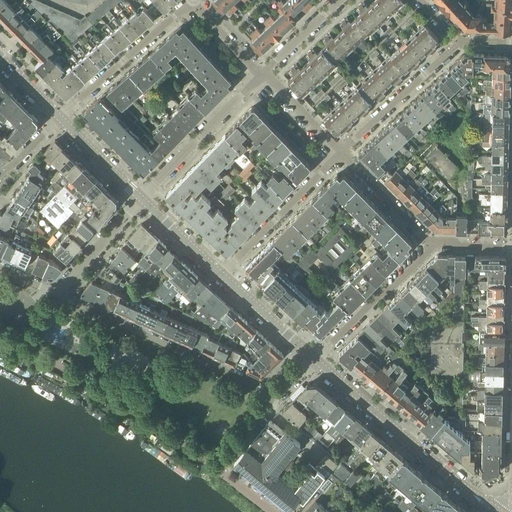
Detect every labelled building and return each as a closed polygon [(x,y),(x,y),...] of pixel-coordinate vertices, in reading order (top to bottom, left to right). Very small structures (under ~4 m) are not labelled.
[(0,8),(0,17),(3,21),(20,4),(16,0),(12,5),(7,1),(0,8)] [(0,0),(0,8),(7,1),(8,0),(0,0)] [(3,21),(11,29),(23,17),(19,13),(29,2),(27,0),(24,0),(23,1),(20,4),(3,21)] [(41,13),(42,15),(46,4),(36,0),(34,7),(37,9),(41,13)] [(107,0),(105,0),(103,3),(109,10),(113,6),(107,0)] [(122,10),(128,16),(139,30),(139,29),(141,30),(143,27),(143,26),(146,23),(147,24),(154,18),(151,15),(161,6),(164,9),(174,0),(158,0),(150,7),(147,10),(144,6),(138,12),(130,3),(125,7),(122,10)] [(238,14),(224,0),(212,0),(223,11),(226,8),(235,16),(238,14)] [(224,0),(238,14),(241,10),(233,1),(234,0),(224,0)] [(281,12),(277,15),(288,27),(295,20),(276,0),(273,3),(281,12)] [(276,0),(295,20),(298,17),(294,12),(297,9),(288,0),(285,0),(284,1),(282,0),(276,0)] [(288,0),(297,9),(301,5),(306,10),(309,7),(301,0),(288,0)] [(377,0),(374,3),(386,16),(394,8),(386,0),(377,0)] [(386,0),(394,8),(403,0),(402,0),(386,0)] [(451,0),(443,8),(454,19),(467,8),(465,6),(469,3),(466,0),(463,0),(462,2),(459,0),(451,0)] [(363,1),(360,5),(377,24),(386,16),(374,3),(369,8),(363,1)] [(103,3),(98,6),(105,13),(109,10),(103,3)] [(47,19),(52,7),(46,4),(42,15),(47,19)] [(476,13),(475,15),(461,27),(464,30),(511,31),(511,28),(511,22),(495,21),(486,21),(486,17),(481,17),(481,15),(480,13),(485,8),(482,4),(474,11),(476,13)] [(362,14),(358,19),(357,19),(369,31),(377,24),(360,5),(356,8),(362,14)] [(98,6),(94,10),(101,17),(105,13),(98,6)] [(496,9),(495,21),(511,22),(511,7),(486,6),(487,9),(496,9)] [(47,19),(49,21),(52,24),(58,9),(52,7),(47,19)] [(454,19),(461,27),(475,15),(473,14),(467,8),(454,19)] [(11,29),(18,36),(41,13),(37,9),(31,16),(27,12),(23,17),(11,29)] [(58,9),(52,24),(56,29),(63,12),(58,9)] [(267,9),(263,13),(282,32),(288,27),(277,15),(274,18),(267,9)] [(94,10),(90,13),(97,20),(101,17),(94,10)] [(120,17),(117,20),(131,37),(131,36),(133,37),(135,34),(135,33),(139,30),(128,16),(122,10),(117,14),(120,17)] [(406,11),(401,16),(404,19),(409,14),(406,11)] [(60,33),(61,33),(69,14),(63,12),(56,29),(57,29),(60,33)] [(18,36),(26,44),(38,32),(34,28),(39,23),(40,25),(43,22),(47,19),(42,15),(41,13),(18,36)] [(90,13),(86,17),(92,24),(97,20),(90,13)] [(268,24),(264,28),(274,39),(275,39),(282,33),(282,32),(263,13),(259,16),(268,24)] [(61,33),(65,38),(75,17),(69,14),(61,33)] [(85,15),(80,19),(80,27),(84,31),(92,24),(86,17),(85,15)] [(404,19),(401,16),(395,21),(398,24),(404,19)] [(411,16),(406,21),(409,24),(414,19),(411,16)] [(75,17),(65,38),(70,43),(84,31),(80,27),(80,19),(75,17)] [(115,27),(112,30),(123,43),(124,43),(125,43),(128,41),(128,40),(131,37),(117,20),(114,17),(110,21),(115,27)] [(347,17),(343,20),(361,39),(369,31),(357,19),(358,19),(356,17),(351,21),(347,17)] [(344,28),(339,32),(352,47),(361,39),(343,20),(339,24),(344,28)] [(38,32),(26,44),(31,49),(34,52),(57,29),(56,29),(52,24),(49,21),(46,24),(48,27),(41,35),(38,32)] [(409,24),(406,21),(401,26),(404,29),(409,24)] [(253,22),(249,26),(267,46),(274,39),(264,28),(261,31),(253,22)] [(108,34),(104,37),(116,50),(117,50),(120,48),(120,46),(123,43),(112,30),(106,24),(104,25),(102,28),(108,34)] [(424,24),(416,32),(434,51),(437,48),(432,41),(437,37),(424,24)] [(267,46),(249,26),(246,28),(254,37),(250,40),(261,52),(267,46)] [(161,44),(171,54),(176,49),(173,45),(186,33),(180,27),(170,36),(169,36),(170,36),(161,44)] [(34,52),(41,59),(58,43),(54,39),(60,33),(57,29),(34,52)] [(330,33),(326,36),(344,55),(352,47),(339,32),(334,37),(330,33)] [(395,32),(389,37),(392,40),(397,35),(395,32)] [(416,32),(407,39),(419,53),(424,48),(430,54),(434,51),(416,32)] [(173,45),(176,49),(184,57),(197,45),(189,36),(188,36),(186,33),(173,45)] [(90,38),(96,44),(107,57),(111,54),(112,55),(115,52),(115,51),(116,50),(104,37),(101,40),(95,34),(92,36),(90,38)] [(322,48),(323,50),(335,63),(344,55),(326,36),(322,39),(327,44),(322,48)] [(70,43),(69,44),(81,58),(92,71),(95,68),(97,68),(99,66),(99,64),(88,51),(85,54),(79,48),(77,50),(73,45),(79,40),(78,40),(78,39),(76,37),(70,43)] [(392,40),(389,37),(384,42),(387,45),(392,40)] [(407,39),(399,47),(417,66),(420,63),(415,57),(419,53),(407,39)] [(35,65),(43,73),(60,57),(57,54),(60,50),(59,49),(64,44),(60,40),(58,43),(41,59),(35,65)] [(82,45),(88,51),(99,64),(103,61),(105,61),(107,59),(107,58),(107,57),(96,44),(93,47),(87,41),(84,43),(82,45)] [(150,53),(164,68),(171,62),(167,57),(171,54),(161,44),(150,53)] [(184,57),(193,67),(206,55),(197,45),(184,57)] [(399,47),(391,55),(403,68),(407,64),(413,70),(417,66),(399,47)] [(313,48),(309,52),(327,71),(335,63),(323,50),(319,54),(313,48)] [(311,61),(307,66),(319,78),(327,71),(309,52),(306,55),(311,61)] [(142,61),(140,62),(154,78),(154,77),(158,81),(168,73),(164,69),(164,68),(150,53),(150,54),(142,61)] [(67,58),(74,66),(84,78),(87,75),(89,75),(92,73),(92,71),(81,58),(78,61),(72,54),(67,58)] [(472,72),(472,67),(473,54),(466,54),(464,55),(464,54),(459,59),(465,66),(464,72),(472,72)] [(483,67),(484,67),(510,68),(510,58),(511,57),(508,54),(508,55),(473,54),(472,67),(477,67),(478,67),(478,62),(483,62),(483,67)] [(43,73),(59,88),(63,74),(60,71),(64,67),(66,60),(61,55),(60,57),(43,73)] [(193,67),(203,78),(216,65),(206,55),(193,67)] [(391,55),(382,63),(400,82),(404,78),(400,74),(405,70),(403,68),(391,55)] [(468,76),(464,72),(465,66),(459,59),(449,69),(464,85),(468,81),(468,79),(466,77),(468,76)] [(63,74),(59,88),(64,93),(64,94),(65,94),(66,95),(67,94),(68,94),(85,78),(84,78),(74,66),(72,68),(66,60),(64,67),(65,67),(68,69),(63,74)] [(138,64),(129,72),(146,91),(152,86),(148,82),(154,78),(140,62),(138,64)] [(382,63),(374,71),(388,86),(392,81),(396,85),(400,82),(382,63)] [(296,64),(292,67),(310,86),(319,78),(307,66),(302,70),(296,64)] [(203,78),(210,85),(213,82),(223,73),(216,65),(203,78)] [(310,86),(292,67),(289,71),(295,77),(290,81),(301,94),(310,86)] [(492,72),(492,76),(510,77),(510,76),(510,68),(484,67),(484,72),(492,72)] [(449,69),(442,75),(460,94),(462,96),(468,90),(464,85),(449,69)] [(374,71),(365,79),(383,98),(387,94),(383,90),(388,86),(374,71)] [(146,91),(129,72),(121,79),(118,81),(132,97),(138,92),(141,96),(146,91)] [(223,73),(213,82),(222,91),(232,82),(223,73),(224,73),(223,73)] [(442,75),(437,80),(449,93),(451,91),(457,97),(460,94),(442,75)] [(483,80),(483,85),(510,85),(510,77),(492,76),(492,80),(483,80)] [(344,78),(339,83),(342,87),(347,82),(344,78)] [(365,79),(357,86),(369,99),(369,100),(370,101),(375,97),(379,101),(383,98),(365,79)] [(437,80),(429,87),(448,108),(452,112),(456,108),(452,104),(451,102),(447,98),(450,95),(449,93),(437,80)] [(116,100),(121,106),(132,97),(118,81),(116,83),(107,91),(116,100)] [(166,81),(161,85),(167,91),(172,87),(166,81)] [(186,81),(180,86),(184,89),(189,84),(186,81)] [(210,85),(206,89),(215,98),(222,92),(222,91),(213,82),(210,85)] [(342,87),(339,83),(333,88),(336,92),(342,87)] [(167,91),(161,85),(161,84),(157,87),(164,94),(167,92),(167,91)] [(0,103),(10,93),(3,85),(0,88),(0,103)] [(486,90),(485,94),(510,95),(510,85),(483,85),(483,90),(486,90)] [(357,86),(348,94),(366,113),(370,110),(364,104),(369,100),(369,99),(357,86)] [(172,87),(167,91),(170,95),(171,96),(176,91),(172,87)] [(429,87),(422,94),(436,108),(440,105),(445,111),(448,108),(429,87)] [(197,89),(190,96),(200,105),(204,110),(215,98),(206,89),(201,94),(197,89)] [(164,94),(161,97),(164,100),(170,95),(167,91),(164,94)] [(0,103),(0,125),(5,131),(15,121),(20,126),(27,118),(29,119),(33,115),(10,93),(0,103)] [(83,112),(93,122),(107,108),(114,102),(105,93),(98,99),(83,112)] [(327,94),(322,99),(325,102),(330,97),(327,94)] [(348,94),(340,102),(352,115),(357,110),(362,117),(366,113),(348,94)] [(422,94),(415,100),(434,120),(438,117),(433,111),(436,108),(422,94)] [(483,94),(483,103),(509,103),(510,95),(485,94),(483,94)] [(178,104),(179,106),(194,120),(196,118),(204,110),(200,105),(190,96),(189,95),(182,103),(181,101),(178,104)] [(325,102),(322,99),(315,105),(316,107),(318,105),(320,107),(325,102)] [(429,130),(434,135),(441,128),(434,120),(415,100),(408,107),(422,121),(425,118),(428,121),(433,127),(429,130)] [(107,108),(93,122),(103,132),(124,112),(114,102),(107,108)] [(340,102),(332,109),(350,129),(353,125),(348,119),(352,115),(340,102)] [(463,109),(471,112),(471,106),(468,102),(463,109)] [(491,112),(492,112),(509,113),(509,103),(483,103),(483,108),(491,108),(491,112)] [(153,106),(148,111),(152,115),(157,110),(153,106)] [(179,106),(169,116),(184,130),(192,122),(194,120),(179,106)] [(252,107),(247,112),(257,121),(263,116),(255,107),(252,107)] [(408,107),(401,113),(422,135),(426,132),(418,124),(422,121),(408,107)] [(350,129),(332,109),(323,117),(335,131),(340,126),(346,132),(350,129)] [(124,112),(103,132),(113,142),(134,122),(124,112)] [(247,112),(236,123),(242,128),(245,125),(249,129),(248,129),(249,129),(257,121),(247,112)] [(477,119),(476,122),(483,122),(509,123),(509,119),(509,113),(492,112),(491,112),(484,112),(484,117),(483,117),(483,119),(477,119)] [(401,113),(394,120),(408,134),(411,131),(419,140),(423,136),(422,135),(401,113)] [(431,138),(427,141),(425,143),(414,153),(421,161),(426,156),(450,181),(451,179),(450,177),(457,170),(457,166),(438,147),(465,122),(457,114),(441,128),(434,135),(431,138)] [(0,140),(11,151),(37,124),(37,120),(33,115),(29,119),(27,118),(20,126),(15,121),(5,131),(8,133),(7,135),(0,127),(0,140)] [(169,116),(160,126),(175,140),(176,138),(184,130),(169,116)] [(254,138),(256,141),(272,126),(263,116),(257,121),(249,129),(254,135),(254,138)] [(394,120),(387,126),(411,152),(414,148),(404,137),(408,134),(394,120)] [(134,122),(113,142),(123,153),(144,131),(145,131),(140,126),(135,121),(134,122)] [(482,132),(492,132),(508,132),(509,125),(509,123),(483,122),(483,127),(482,127),(482,132)] [(236,123),(225,135),(240,150),(245,145),(246,143),(248,141),(244,138),(242,140),(240,137),(245,132),(242,128),(236,123)] [(152,149),(151,149),(159,157),(165,151),(164,150),(172,142),(173,142),(175,140),(160,126),(154,131),(161,139),(152,149)] [(261,146),(266,151),(282,136),(272,126),(256,141),(250,148),(254,152),(261,146)] [(412,153),(411,152),(387,126),(380,132),(394,147),(397,144),(408,156),(412,153)] [(144,131),(123,153),(133,162),(147,148),(149,146),(153,140),(144,131)] [(380,132),(373,139),(392,159),(396,156),(391,150),(394,147),(380,132)] [(480,136),(480,141),(509,141),(509,139),(508,139),(508,132),(492,132),(492,136),(485,136),(480,136)] [(225,135),(213,146),(229,162),(234,157),(238,160),(244,154),(240,150),(225,135)] [(266,151),(276,161),(292,146),(282,136),(266,151)] [(373,139),(366,146),(380,160),(383,157),(389,163),(392,159),(373,139)] [(0,152),(4,157),(11,151),(0,140),(0,152)] [(39,164),(42,167),(54,155),(53,154),(56,152),(57,153),(60,150),(59,150),(62,147),(59,145),(60,143),(57,140),(56,141),(55,140),(44,151),(48,155),(39,164)] [(491,146),(491,151),(508,151),(508,144),(509,141),(480,141),(477,141),(477,146),(491,146)] [(147,148),(133,162),(142,171),(143,173),(145,171),(159,157),(151,149),(152,149),(149,146),(147,148)] [(213,146),(206,154),(219,166),(223,162),(226,165),(229,162),(213,146)] [(287,170),(287,169),(301,156),(292,146),(276,161),(279,164),(282,164),(287,170)] [(358,155),(384,180),(392,173),(389,170),(380,160),(366,146),(358,152),(359,152),(359,154),(358,155)] [(54,161),(58,164),(68,154),(68,153),(68,151),(66,149),(64,149),(62,147),(59,150),(60,150),(57,153),(56,152),(53,154),(54,155),(42,167),(45,170),(54,161)] [(478,160),(482,160),(508,161),(508,158),(508,151),(491,151),(491,155),(478,155),(478,160)] [(54,182),(55,181),(67,169),(66,168),(69,165),(70,166),(73,163),(75,160),(73,158),(73,156),(71,154),(69,154),(68,154),(58,164),(62,168),(58,172),(57,171),(50,178),(54,182)] [(206,154),(198,163),(215,180),(220,175),(215,170),(219,166),(206,154)] [(287,170),(284,174),(294,184),(310,168),(310,165),(301,156),(287,169),(287,170)] [(67,182),(82,167),(81,167),(82,165),(80,163),(78,163),(75,160),(73,163),(70,166),(69,165),(66,168),(67,169),(55,181),(58,183),(63,178),(67,182)] [(484,170),(491,170),(508,170),(508,164),(508,161),(482,160),(482,165),(484,165),(484,170)] [(45,173),(41,168),(34,161),(28,167),(32,171),(29,174),(41,183),(46,179),(43,176),(45,173)] [(384,180),(390,187),(411,167),(412,165),(409,162),(403,169),(399,166),(399,167),(399,166),(392,173),(384,180)] [(198,163),(190,171),(203,183),(206,180),(211,184),(215,180),(198,163)] [(396,164),(389,170),(392,173),(399,166),(396,164)] [(67,217),(70,214),(73,211),(67,206),(73,200),(75,198),(77,196),(95,178),(84,168),(83,169),(82,167),(67,182),(62,187),(56,193),(50,199),(47,202),(44,206),(40,210),(58,228),(60,225),(67,217)] [(233,180),(236,183),(239,180),(241,183),(252,172),(247,167),(243,170),(241,168),(238,171),(240,173),(233,180)] [(390,187),(397,193),(408,182),(412,179),(408,175),(414,170),(411,167),(390,187)] [(481,179),(508,180),(508,177),(507,177),(508,170),(491,170),(491,174),(484,174),(484,176),(481,176),(481,179)] [(190,171),(181,179),(194,191),(196,193),(204,184),(203,183),(190,171)] [(267,179),(270,181),(283,195),(294,184),(284,174),(279,178),(273,172),(267,179)] [(337,174),(323,188),(327,192),(325,193),(328,196),(327,197),(332,201),(336,205),(340,201),(336,197),(332,193),(336,189),(335,188),(346,176),(343,173),(340,177),(337,174)] [(24,182),(42,193),(44,190),(39,186),(41,183),(29,174),(29,175),(26,177),(26,180),(24,182)] [(337,193),(354,210),(358,206),(359,207),(368,198),(346,176),(335,188),(336,189),(338,191),(337,193)] [(408,182),(397,193),(403,199),(424,179),(421,176),(418,179),(414,176),(412,179),(408,182)] [(77,196),(75,198),(78,195),(81,199),(80,200),(84,204),(103,186),(95,178),(77,196)] [(424,179),(403,199),(409,205),(420,194),(426,189),(423,185),(427,181),(425,178),(424,179)] [(180,207),(192,194),(194,191),(181,179),(166,195),(180,207)] [(491,184),(490,189),(507,189),(507,183),(508,183),(508,180),(481,179),(481,184),(491,184)] [(52,189),(52,190),(56,193),(62,187),(55,181),(54,182),(48,187),(52,189)] [(261,181),(256,185),(275,203),(283,195),(270,181),(266,186),(261,181)] [(37,200),(42,193),(24,182),(23,184),(20,185),(20,188),(19,189),(37,200)] [(220,193),(225,199),(235,189),(230,183),(220,193)] [(257,195),(253,199),(266,212),(275,203),(256,185),(252,190),(257,195)] [(89,214),(110,193),(103,186),(84,204),(83,205),(80,208),(84,212),(86,211),(89,214)] [(323,188),(313,199),(326,212),(333,206),(330,203),(332,201),(327,197),(328,196),(325,193),(327,192),(323,188)] [(409,205),(415,211),(437,190),(434,188),(429,192),(426,189),(420,194),(409,205)] [(490,203),(490,208),(507,209),(507,202),(507,199),(479,198),(471,198),(472,188),(467,188),(467,202),(481,203),(490,203)] [(15,195),(15,196),(27,204),(32,207),(35,204),(37,200),(19,189),(18,191),(16,192),(15,195)] [(479,193),(479,198),(507,199),(507,196),(507,189),(490,189),(490,194),(479,193)] [(49,193),(47,197),(50,199),(56,193),(52,190),(49,193)] [(415,211),(421,218),(433,206),(430,204),(440,193),(437,190),(415,211)] [(67,206),(73,211),(83,220),(93,228),(94,229),(100,223),(101,224),(104,220),(103,219),(116,204),(118,204),(118,199),(116,199),(110,193),(89,214),(86,211),(84,212),(80,208),(77,205),(76,204),(73,200),(67,206)] [(180,207),(187,215),(206,197),(201,193),(196,198),(192,194),(180,207)] [(466,231),(467,215),(467,213),(457,213),(457,206),(453,206),(453,199),(457,199),(457,197),(453,193),(450,196),(452,198),(447,203),(448,204),(448,209),(447,231),(466,231)] [(212,198),(221,206),(224,203),(215,195),(212,198)] [(12,201),(10,203),(28,214),(29,215),(33,209),(32,208),(32,207),(27,204),(15,196),(12,198),(12,201)] [(187,215),(197,224),(210,211),(209,210),(212,207),(208,203),(210,201),(206,197),(187,215)] [(244,198),(240,202),(258,220),(266,212),(253,199),(249,203),(244,198)] [(354,210),(365,220),(369,217),(378,208),(368,198),(359,207),(358,206),(354,210)] [(313,199),(304,207),(319,221),(327,213),(326,212),(313,199)] [(240,212),(237,215),(250,228),(258,220),(240,202),(235,207),(240,212)] [(30,216),(29,215),(10,203),(9,205),(6,207),(6,209),(5,210),(18,218),(20,215),(27,220),(30,216)] [(421,218),(428,224),(445,207),(445,206),(443,204),(436,210),(433,206),(421,218)] [(434,231),(447,231),(448,209),(445,206),(445,207),(428,224),(434,231)] [(223,212),(228,217),(233,212),(228,207),(223,212)] [(304,207),(293,219),(307,233),(319,221),(304,207)] [(197,224),(205,231),(222,213),(218,208),(213,213),(210,211),(197,224)] [(365,220),(375,230),(379,226),(379,227),(388,218),(378,208),(369,217),(365,220)] [(484,215),(484,219),(507,220),(507,209),(490,208),(484,208),(484,215)] [(26,224),(18,218),(5,210),(3,213),(0,211),(0,221),(9,226),(11,222),(24,228),(26,224)] [(79,221),(76,224),(87,234),(88,234),(90,234),(92,232),(91,230),(93,228),(83,220),(73,211),(70,214),(72,216),(79,221)] [(207,234),(214,240),(227,227),(226,226),(222,223),(224,221),(226,223),(230,219),(228,217),(227,218),(222,213),(205,231),(207,233),(207,234)] [(233,222),(229,226),(241,237),(250,228),(237,215),(231,221),(233,222)] [(467,215),(466,231),(504,232),(504,233),(506,230),(506,221),(507,221),(507,220),(484,219),(478,219),(478,215),(467,215)] [(67,217),(60,225),(63,227),(70,219),(69,219),(67,217)] [(335,221),(340,226),(344,221),(339,217),(335,221)] [(378,247),(385,240),(389,236),(389,237),(398,228),(388,218),(379,227),(379,226),(375,230),(380,235),(372,243),(373,243),(377,247),(378,247)] [(34,219),(29,226),(36,230),(36,231),(37,221),(34,219)] [(293,219),(284,228),(299,242),(307,233),(293,219)] [(0,224),(3,226),(1,230),(6,232),(9,226),(0,221),(0,224)] [(75,223),(68,232),(80,243),(83,239),(85,239),(87,237),(87,235),(87,234),(76,224),(75,223)] [(131,255),(150,232),(142,224),(130,237),(137,244),(135,245),(132,248),(125,242),(121,247),(131,255)] [(227,227),(214,240),(215,241),(215,242),(216,242),(218,244),(217,244),(218,244),(226,252),(227,252),(235,243),(236,243),(235,243),(237,241),(241,237),(229,226),(228,227),(227,225),(226,226),(227,227)] [(284,228),(272,240),(288,253),(295,246),(296,248),(299,245),(297,243),(299,242),(284,228)] [(330,293),(340,301),(349,309),(356,302),(342,289),(343,288),(341,287),(332,277),(336,273),(341,268),(337,264),(357,244),(350,236),(346,233),(341,228),(316,253),(312,249),(311,249),(298,263),(300,265),(304,269),(310,274),(315,278),(330,293)] [(389,249),(388,250),(392,254),(396,249),(397,250),(408,239),(398,228),(389,237),(389,236),(385,240),(392,248),(390,250),(389,249)] [(80,243),(68,232),(64,229),(57,237),(61,240),(73,251),(74,250),(76,250),(78,248),(77,246),(80,243)] [(16,262),(17,262),(27,240),(23,238),(25,233),(21,231),(19,236),(9,259),(11,260),(12,261),(15,263),(16,262)] [(35,244),(39,246),(44,236),(36,232),(35,244)] [(147,252),(158,240),(150,232),(131,255),(134,257),(143,247),(147,252)] [(8,242),(1,255),(2,256),(1,257),(7,259),(7,258),(9,259),(19,236),(15,235),(13,240),(9,238),(8,240),(8,242)] [(0,255),(1,255),(8,242),(8,240),(0,236),(0,255)] [(73,251),(61,240),(57,237),(50,245),(66,259),(69,255),(71,256),(73,253),(73,251)] [(359,245),(364,240),(361,237),(356,242),(359,245)] [(28,268),(32,269),(37,258),(39,255),(31,252),(33,242),(27,239),(27,240),(17,262),(19,263),(18,264),(24,267),(24,266),(28,267),(28,268)] [(386,256),(388,258),(389,257),(392,261),(394,259),(396,262),(410,248),(408,245),(411,242),(408,239),(397,250),(396,249),(392,254),(388,250),(384,254),(386,256)] [(143,256),(138,262),(142,266),(146,269),(166,247),(158,240),(147,252),(151,255),(147,259),(143,256)] [(246,269),(254,277),(270,260),(279,251),(286,258),(289,255),(288,253),(272,240),(246,267),(246,269)] [(359,246),(365,251),(368,248),(362,243),(359,246)] [(368,248),(365,251),(369,255),(375,249),(377,247),(373,243),(368,248)] [(295,260),(298,263),(311,249),(307,245),(303,249),(304,250),(295,260)] [(134,257),(131,255),(121,247),(118,250),(119,252),(116,256),(128,266),(135,258),(134,257)] [(159,271),(174,254),(166,247),(146,269),(142,273),(150,280),(159,271)] [(369,255),(370,257),(386,272),(396,262),(394,259),(392,261),(389,257),(388,258),(386,256),(385,257),(378,251),(378,252),(375,249),(369,255)] [(38,272),(42,274),(49,259),(39,254),(39,255),(37,258),(32,269),(33,269),(34,271),(36,273),(38,272)] [(167,278),(182,262),(174,254),(159,271),(164,275),(167,278)] [(55,261),(49,259),(42,274),(43,274),(43,276),(46,277),(48,276),(52,278),(66,262),(58,255),(55,261)] [(426,266),(438,278),(442,273),(446,273),(446,272),(446,255),(438,255),(426,266)] [(446,255),(446,272),(450,272),(450,290),(452,292),(453,294),(454,255),(446,255)] [(465,284),(465,275),(465,266),(465,255),(454,255),(453,294),(453,297),(455,295),(464,295),(464,293),(465,284)] [(465,255),(465,266),(474,266),(474,255),(465,255)] [(474,266),(505,267),(506,258),(504,256),(503,256),(474,255),(474,266)] [(121,275),(128,266),(116,256),(113,259),(111,259),(109,261),(109,263),(109,264),(121,275)] [(363,268),(362,269),(376,282),(386,272),(370,257),(361,266),(363,268)] [(254,277),(263,285),(275,272),(271,268),(275,264),(270,260),(254,277)] [(163,298),(189,269),(182,262),(167,278),(173,283),(169,288),(163,282),(155,290),(163,298)] [(105,265),(99,272),(105,275),(106,274),(112,277),(115,278),(116,278),(115,279),(118,281),(122,276),(121,275),(109,264),(107,265),(105,265)] [(292,274),(297,268),(292,264),(287,270),(292,274)] [(142,266),(135,274),(138,277),(142,273),(146,269),(142,266)] [(419,273),(432,285),(439,292),(442,289),(435,282),(438,278),(426,266),(419,273)] [(487,271),(487,276),(505,276),(505,267),(474,266),(465,266),(465,275),(469,275),(470,275),(470,270),(487,271)] [(341,268),(336,273),(339,276),(344,271),(341,268)] [(163,298),(161,301),(170,305),(172,303),(169,300),(176,293),(175,292),(177,290),(181,294),(182,293),(197,276),(189,269),(163,298)] [(263,285),(273,294),(287,279),(277,269),(275,272),(263,285)] [(362,269),(352,279),(365,293),(376,282),(362,269)] [(95,277),(102,281),(105,275),(99,272),(95,277)] [(413,279),(433,298),(436,295),(429,288),(432,285),(419,273),(413,279)] [(315,278),(310,274),(307,278),(311,282),(315,278)] [(193,298),(205,284),(197,276),(182,293),(190,301),(193,298)] [(273,294),(283,303),(297,288),(291,282),(294,279),(290,276),(287,279),(273,294)] [(479,280),(479,284),(505,285),(505,276),(487,276),(487,281),(479,280)] [(124,284),(118,281),(115,279),(113,283),(123,288),(124,284)] [(352,279),(343,288),(342,289),(356,302),(365,293),(352,279)] [(413,279),(407,285),(420,297),(424,302),(427,305),(433,298),(413,279)] [(81,293),(94,299),(101,285),(92,281),(81,293)] [(135,281),(132,284),(136,288),(137,287),(140,290),(146,284),(142,281),(139,285),(135,281)] [(202,303),(213,291),(205,284),(193,298),(195,296),(202,303)] [(479,284),(471,284),(471,289),(479,289),(479,288),(487,288),(487,294),(505,294),(505,285),(479,284)] [(94,299),(104,304),(110,289),(101,285),(94,299)] [(401,291),(421,310),(427,305),(424,302),(420,297),(407,285),(401,291)] [(283,303),(293,312),(307,297),(297,288),(283,303)] [(104,304),(113,309),(120,294),(110,289),(104,304)] [(327,297),(330,293),(325,289),(322,292),(327,297)] [(201,320),(221,298),(213,291),(202,303),(200,306),(194,312),(191,315),(193,316),(197,318),(199,319),(200,319),(201,320)] [(395,297),(407,309),(411,306),(418,314),(421,310),(401,291),(395,297)] [(452,292),(445,298),(448,301),(453,297),(453,294),(452,292)] [(113,309),(123,313),(130,298),(120,294),(113,309)] [(479,298),(479,303),(504,303),(505,294),(487,294),(486,299),(479,298)] [(123,313),(133,318),(140,303),(141,299),(135,296),(134,300),(130,298),(123,313)] [(293,312),(303,322),(317,306),(307,297),(293,312)] [(389,303),(409,323),(412,320),(404,312),(407,309),(395,297),(389,303)] [(152,327),(159,312),(153,309),(158,299),(154,298),(152,303),(150,307),(143,322),(152,327)] [(218,317),(229,305),(221,298),(201,320),(203,320),(211,325),(216,320),(218,317)] [(439,304),(442,308),(443,307),(448,301),(445,298),(439,304)] [(329,313),(312,330),(319,336),(322,336),(349,309),(340,301),(329,313)] [(453,320),(437,335),(431,341),(430,373),(462,374),(463,370),(463,342),(463,339),(464,319),(464,312),(464,302),(464,301),(459,301),(458,316),(456,316),(456,320),(453,320)] [(133,318),(143,322),(150,307),(140,303),(133,318)] [(382,309),(395,322),(398,318),(405,326),(409,323),(389,303),(382,309)] [(486,307),(486,312),(504,312),(504,303),(479,303),(479,307),(486,307)] [(303,322),(312,330),(329,313),(319,304),(317,306),(303,322)] [(216,320),(211,325),(212,326),(216,328),(217,327),(223,320),(229,324),(238,314),(229,305),(218,317),(216,320)] [(443,307),(442,308),(438,312),(436,314),(434,316),(438,320),(447,311),(443,307)] [(162,331),(169,316),(165,315),(167,311),(161,308),(159,312),(152,327),(162,331)] [(382,309),(377,315),(400,338),(402,335),(399,332),(392,325),(395,322),(382,309)] [(432,310),(426,316),(430,320),(434,316),(436,314),(432,310)] [(193,316),(191,315),(186,313),(183,311),(180,316),(191,321),(193,316)] [(471,316),(471,321),(504,321),(504,312),(486,312),(486,317),(471,316)] [(247,322),(238,314),(229,324),(225,328),(232,334),(234,336),(237,332),(247,322)] [(370,322),(382,334),(386,331),(393,338),(394,337),(398,341),(400,339),(377,315),(370,322)] [(172,336),(179,321),(169,316),(162,331),(172,336)] [(426,316),(420,322),(424,326),(430,320),(426,316)] [(182,340),(189,325),(179,321),(172,336),(182,340)] [(471,321),(471,327),(479,327),(478,330),(480,331),(504,331),(504,321),(471,321)] [(246,340),(247,341),(247,340),(256,330),(247,322),(237,332),(246,340)] [(388,352),(390,350),(391,349),(380,337),(382,334),(370,322),(364,328),(383,347),(388,352)] [(420,322),(414,328),(418,332),(424,326),(420,322)] [(192,345),(198,330),(189,325),(182,340),(192,345)] [(364,328),(358,334),(370,346),(373,349),(375,351),(378,347),(380,350),(383,347),(364,328)] [(414,328),(408,335),(411,338),(412,338),(418,332),(414,328)] [(201,349),(208,336),(208,335),(198,330),(192,345),(201,349)] [(247,341),(247,343),(270,368),(278,360),(280,360),(281,358),(282,356),(283,355),(256,330),(247,340),(247,341)] [(463,339),(463,342),(479,342),(503,342),(504,331),(480,331),(480,340),(463,339)] [(340,355),(351,365),(362,351),(364,352),(367,349),(370,346),(358,334),(340,352),(340,355)] [(411,338),(408,335),(407,334),(401,340),(405,344),(411,338)] [(212,354),(218,341),(208,336),(201,349),(212,354)] [(236,341),(233,339),(231,343),(224,360),(234,365),(241,351),(234,348),(235,345),(237,342),(236,341)] [(212,354),(224,360),(231,343),(226,341),(225,344),(218,341),(212,354)] [(479,342),(478,352),(486,352),(503,353),(503,342),(479,342)] [(252,355),(249,357),(264,373),(270,368),(247,343),(245,346),(245,347),(252,355)] [(367,378),(373,383),(394,360),(399,353),(397,351),(395,354),(390,350),(388,352),(386,355),(383,358),(367,378)] [(264,373),(249,357),(243,351),(236,365),(261,377),(264,373)] [(351,365),(359,371),(370,357),(364,352),(362,351),(351,365)] [(359,371),(367,378),(383,358),(375,351),(370,357),(359,371)] [(471,358),(471,361),(503,362),(503,353),(486,352),(485,357),(478,357),(478,358),(471,358)] [(400,354),(399,353),(394,360),(395,359),(396,360),(399,363),(404,356),(401,353),(400,354)] [(1,363),(2,365),(20,375),(23,374),(24,371),(24,369),(5,359),(2,360),(1,363)] [(386,394),(387,395),(403,376),(407,371),(394,360),(373,383),(376,385),(386,394)] [(485,366),(485,371),(503,371),(503,362),(471,361),(471,365),(478,365),(478,366),(485,366)] [(21,379),(20,377),(1,367),(0,367),(0,374),(17,383),(19,382),(21,379)] [(468,380),(473,381),(503,381),(503,371),(485,371),(469,370),(468,380)] [(401,407),(407,412),(419,399),(425,391),(422,388),(430,378),(427,375),(423,380),(418,385),(401,407)] [(387,395),(394,401),(409,382),(403,376),(387,395)] [(485,385),(485,390),(502,391),(503,381),(473,381),(473,385),(485,385)] [(409,382),(394,401),(401,407),(418,385),(415,383),(415,382),(413,385),(409,382)] [(70,396),(70,393),(51,383),(48,384),(47,387),(48,389),(66,399),(69,399),(70,396)] [(306,401),(308,399),(318,386),(316,384),(307,385),(293,399),(306,410),(309,407),(307,406),(309,404),(306,401)] [(428,394),(422,402),(419,399),(407,412),(414,418),(432,397),(440,387),(437,384),(428,394)] [(311,402),(316,406),(327,394),(318,386),(308,399),(306,401),(309,404),(311,402)] [(471,395),(471,399),(477,399),(502,400),(502,391),(485,390),(479,390),(479,395),(471,395)] [(443,405),(447,408),(462,406),(462,404),(462,403),(462,400),(462,399),(462,394),(451,393),(443,405)] [(316,406),(325,414),(336,401),(327,394),(316,406)] [(414,418),(431,433),(445,417),(445,416),(444,418),(441,415),(447,408),(443,405),(438,410),(435,407),(432,410),(429,407),(435,400),(432,397),(414,418)] [(305,412),(306,410),(293,399),(283,409),(297,422),(299,419),(301,420),(306,414),(305,412)] [(477,399),(477,404),(484,404),(484,409),(502,410),(502,400),(477,399)] [(325,414),(334,421),(344,409),(336,401),(325,414)] [(462,413),(461,418),(466,418),(479,418),(502,419),(502,410),(484,409),(462,408),(462,413)] [(332,423),(326,430),(335,438),(353,416),(344,409),(334,421),(332,423)] [(97,416),(97,419),(115,430),(118,429),(119,426),(119,424),(101,413),(98,413),(97,416)] [(347,432),(352,436),(362,424),(353,416),(335,438),(333,441),(337,444),(347,432)] [(431,433),(432,433),(435,436),(447,447),(459,456),(460,458),(460,457),(461,457),(461,449),(474,450),(479,450),(479,441),(479,432),(479,425),(479,418),(466,418),(465,435),(444,418),(431,433)] [(295,459),(290,455),(300,443),(289,434),(285,431),(285,430),(284,431),(270,420),(269,419),(251,442),(234,463),(248,474),(248,475),(254,479),(266,489),(269,491),(289,509),(298,498),(301,501),(303,502),(322,480),(326,475),(314,465),(310,462),(299,475),(304,479),(296,489),(295,488),(281,477),(279,475),(279,474),(276,472),(281,466),(282,465),(286,469),(295,459)] [(314,428),(307,423),(304,427),(310,432),(314,428)] [(352,436),(360,444),(371,431),(362,424),(352,436)] [(120,430),(120,433),(138,444),(141,444),(142,441),(142,439),(124,427),(121,427),(120,430)] [(314,428),(310,432),(319,439),(323,434),(314,428)] [(367,454),(369,452),(380,439),(371,431),(360,444),(358,447),(356,448),(360,451),(365,456),(367,454)] [(479,432),(479,441),(501,442),(501,433),(479,432)] [(372,459),(380,465),(386,458),(382,455),(389,446),(380,439),(369,452),(374,457),(372,459)] [(479,441),(479,450),(501,450),(501,442),(479,441)] [(380,465),(389,474),(403,458),(389,446),(382,455),(386,458),(380,465)] [(351,453),(355,457),(360,451),(356,448),(351,453)] [(461,457),(474,469),(474,450),(461,449),(461,457)] [(474,450),(474,469),(485,478),(498,472),(500,468),(501,450),(479,450),(474,450)] [(348,464),(352,460),(355,457),(351,454),(345,462),(348,464)] [(319,464),(330,473),(337,465),(326,455),(319,464)] [(389,474),(388,475),(398,483),(399,483),(402,486),(408,491),(422,475),(413,467),(403,458),(389,474)] [(350,472),(341,463),(333,472),(343,481),(350,472)] [(319,488),(324,492),(336,477),(331,473),(319,488)] [(357,477),(353,473),(344,483),(345,485),(347,483),(350,486),(357,477)] [(369,480),(373,484),(374,483),(378,487),(382,482),(378,478),(379,478),(374,474),(369,480)] [(422,475),(408,491),(414,496),(418,500),(422,503),(423,501),(430,506),(442,491),(422,475)] [(342,487),(335,495),(339,499),(347,491),(342,487)] [(428,508),(432,511),(443,511),(453,501),(442,491),(430,506),(428,508)] [(403,500),(397,506),(404,511),(408,511),(412,507),(418,500),(414,496),(410,501),(407,504),(403,500)] [(320,511),(324,508),(316,500),(306,511),(320,511)] [(460,511),(463,509),(453,501),(443,511),(460,511)]
